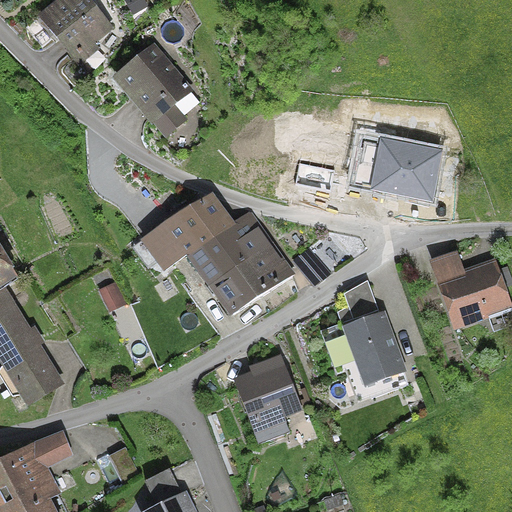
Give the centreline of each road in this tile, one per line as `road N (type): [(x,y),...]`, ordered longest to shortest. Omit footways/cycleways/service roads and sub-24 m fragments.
road 1 (residential): [(0,28),(116,140),(186,179),(325,220),(404,233),(350,280),(166,394)]
road 2 (residential): [(166,394),(0,439)]
road 3 (residential): [(166,394),(217,511)]
